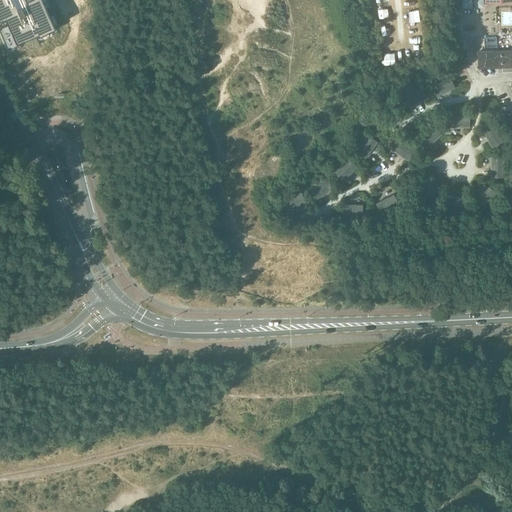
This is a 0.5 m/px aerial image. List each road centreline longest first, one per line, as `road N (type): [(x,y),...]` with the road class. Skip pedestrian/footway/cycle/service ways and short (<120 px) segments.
road 1 (secondary): [(511,317),(187,331),(147,323),(112,302)]
road 2 (secondary): [(112,302),(0,89)]
road 3 (secondary): [(0,349),(58,341),(112,302)]
